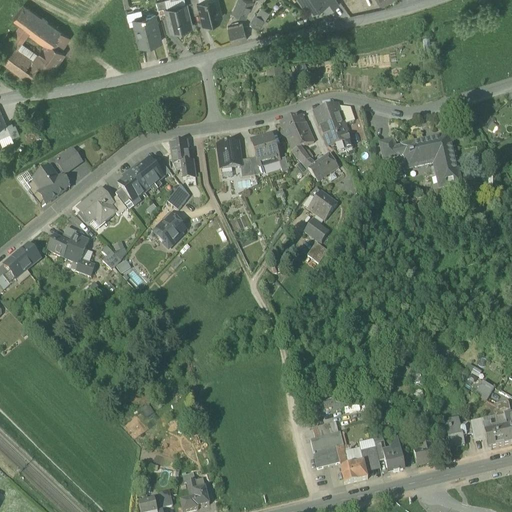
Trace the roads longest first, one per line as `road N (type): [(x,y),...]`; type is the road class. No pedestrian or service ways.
road 1 (residential): [(213,127),(345,98),(425,110),(511,83)]
road 2 (residential): [(431,0),(202,60)]
road 3 (track): [(318,506),(279,342),(249,281)]
road 4 (residential): [(195,130),(143,139),(0,253)]
road 5 (residential): [(202,60),(0,99)]
road 6 (secondary): [(419,482),(295,511)]
